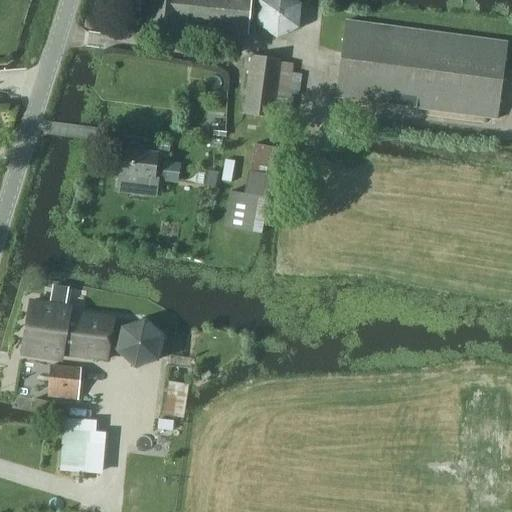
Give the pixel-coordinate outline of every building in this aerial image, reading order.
[(249,34),(252,0),(150,0),(148,31),(185,35),(185,28),(249,34)] [(308,9),(308,7),(307,2),(306,0),(257,0),(257,2),(257,7),(257,12),(259,18),(261,22),(264,26),(272,31),(281,33),(287,32),(291,31),(295,29),(300,26),(303,22),(305,18),(307,13),(308,9)] [(497,120),(508,43),(347,21),(336,98),(497,120)] [(295,61),(282,59),(251,55),(243,115),(290,121),(294,93),(301,94),(304,72),(294,71),(295,61)] [(224,227),(262,234),(271,176),(274,177),(279,148),(255,144),(251,172),(248,171),(245,194),(230,192),(224,227)] [(120,149),(117,176),(121,176),(119,192),(156,197),(158,180),(154,179),(158,154),(120,149)] [(161,180),(178,182),(180,167),(163,165),(161,180)] [(108,360),(117,319),(65,312),(69,291),(53,288),(50,305),(31,302),(23,355),(48,359),(49,352),(108,360)] [(146,320),(123,328),(118,351),(135,368),(158,360),(163,337),(146,320)] [(79,400),(82,369),(52,366),(49,397),(79,400)] [(35,399),(33,406),(32,411),(47,414),(47,413),(55,414),(57,404),(35,399)]
